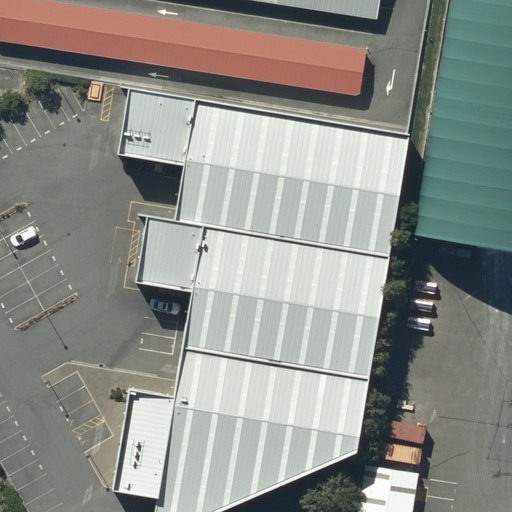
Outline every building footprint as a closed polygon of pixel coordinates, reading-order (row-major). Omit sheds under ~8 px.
[(369,54),(71,0),(0,0),(0,34),(361,100),(369,54)] [(378,0),(237,0),(376,21),(378,0)] [(511,0),(447,0),(414,214),(511,231),(511,0)] [(204,511),(352,451),(407,142),(125,93),(115,148),(179,159),(168,221),(148,218),(137,275),(193,285),(173,400),(123,391),(106,484),(155,493),(151,511),(204,511)] [(363,462),(355,511),(410,511),(417,470),(363,462)]
